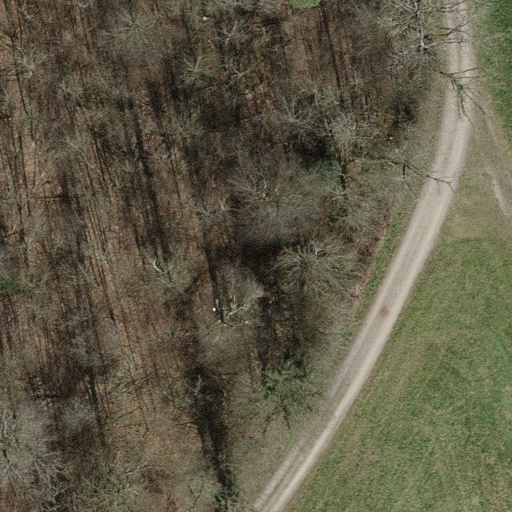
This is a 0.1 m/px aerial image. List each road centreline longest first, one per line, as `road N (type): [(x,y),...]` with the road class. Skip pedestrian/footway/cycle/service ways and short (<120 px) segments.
road 1 (track): [(436,0),(453,96),(427,224),(289,478),(262,511)]
road 2 (track): [(453,96),(511,229)]
